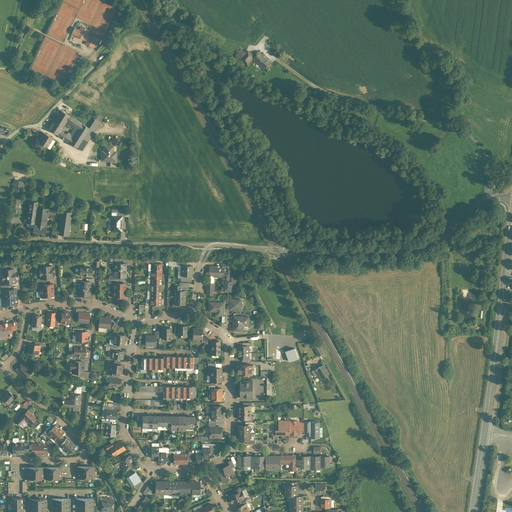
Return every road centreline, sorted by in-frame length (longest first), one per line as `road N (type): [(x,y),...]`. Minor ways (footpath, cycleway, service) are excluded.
road 1 (track): [(167,0),(337,96),(458,129),(485,155),(488,198)]
road 2 (unclassified): [(511,199),(488,198),(451,230),(408,249),(206,245)]
road 3 (residential): [(17,460),(77,459),(86,447),(2,365),(17,351),(24,307)]
road 4 (track): [(0,151),(45,121),(127,32),(161,19),(150,0)]
road 5 (unclassified): [(206,245),(0,242)]
road 6 (secondary): [(511,230),(484,433)]
